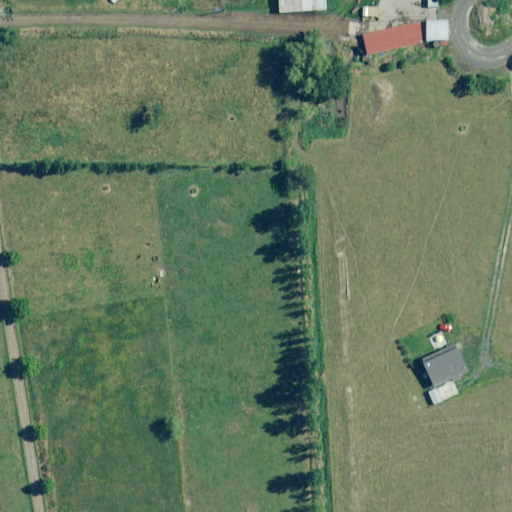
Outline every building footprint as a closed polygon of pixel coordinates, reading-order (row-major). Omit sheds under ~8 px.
[(325,10),(324,0),(277,0),(279,13),(325,10)] [(441,0),(426,0),(426,7),(441,8),(441,0)] [(377,8),(362,7),(361,18),(377,19),(377,8)] [(447,20),(426,20),(426,41),(447,40),(447,20)] [(426,42),(421,22),(362,35),(367,55),(426,42)] [(467,372),(457,348),(423,363),(434,387),(467,372)]
